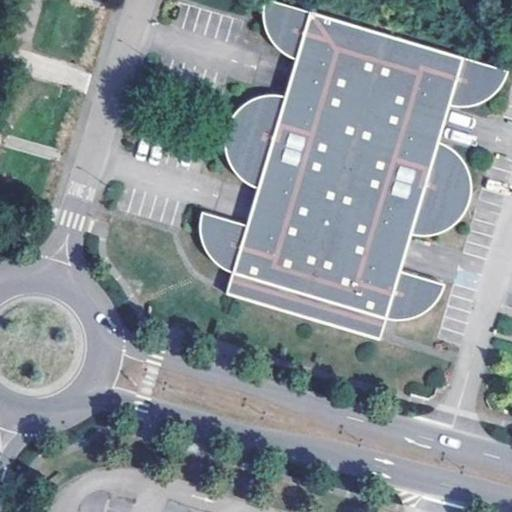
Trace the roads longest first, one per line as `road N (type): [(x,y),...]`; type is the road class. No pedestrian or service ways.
road 1 (tertiary): [(58,410),(142,404),(511,501)]
road 2 (tertiary): [(511,461),(154,360),(95,329)]
road 3 (residential): [(141,0),(53,284)]
